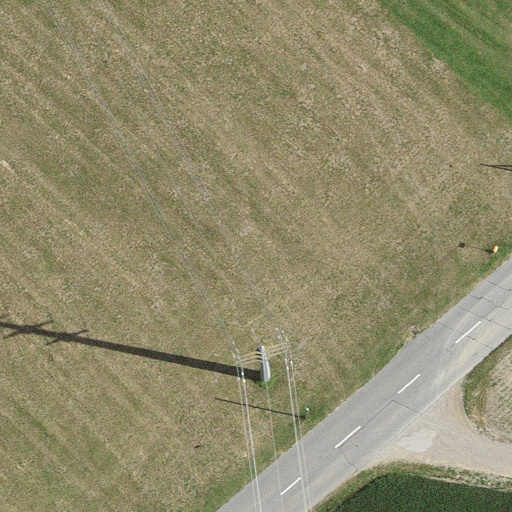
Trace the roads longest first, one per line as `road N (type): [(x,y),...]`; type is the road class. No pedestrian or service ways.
road 1 (unclassified): [(511,295),(263,511)]
road 2 (track): [(368,422),(511,454)]
